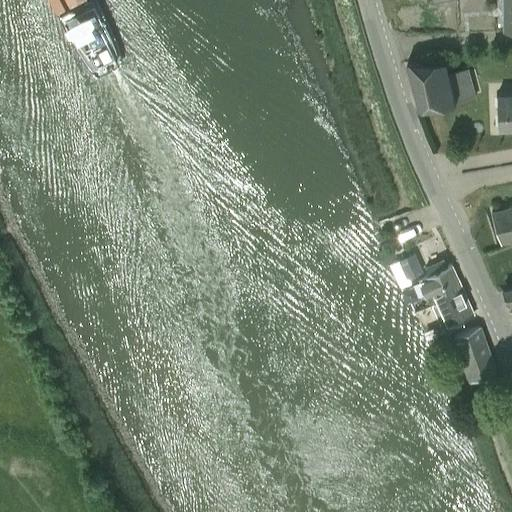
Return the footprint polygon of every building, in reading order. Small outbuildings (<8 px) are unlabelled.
[(408,61),(419,109),(453,102),(473,98),(466,65),(449,69),(447,60),(408,61)] [(511,92),(497,93),(499,129),(511,128),(511,92)] [(511,205),(490,213),(500,244),(511,240),(511,205)] [(429,301),(435,298),(459,282),(450,263),(418,278),(429,301)] [(437,302),(434,304),(447,333),(465,325),(461,317),(473,312),(459,282),(435,298),(437,302)] [(511,286),(503,289),(507,304),(507,306),(510,305),(511,304),(511,286)] [(496,369),(488,346),(481,324),(455,333),(471,378),(472,377),(475,387),(499,379),(496,369)]
